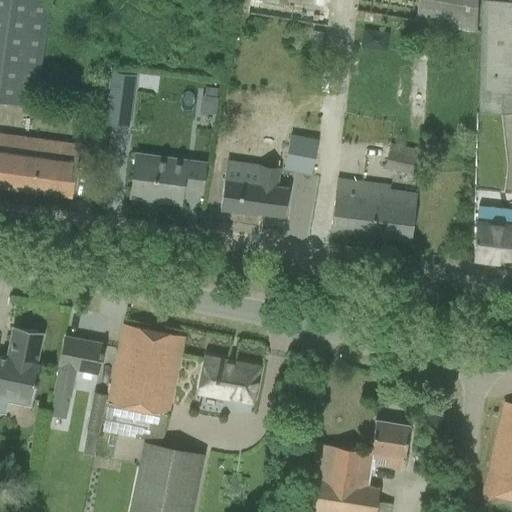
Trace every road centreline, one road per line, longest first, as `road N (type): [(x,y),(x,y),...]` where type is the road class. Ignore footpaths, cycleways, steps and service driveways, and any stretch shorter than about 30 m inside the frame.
road 1 (residential): [(0,207),(314,253)]
road 2 (secondary): [(301,320),(0,262)]
road 3 (secondary): [(511,363),(301,320)]
road 4 (residential): [(314,253),(511,285)]
road 5 (track): [(477,356),(467,511)]
